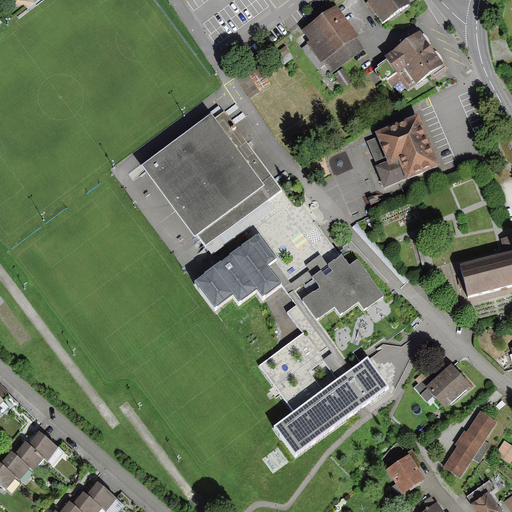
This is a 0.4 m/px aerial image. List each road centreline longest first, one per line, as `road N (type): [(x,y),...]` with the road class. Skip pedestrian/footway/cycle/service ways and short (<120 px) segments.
road 1 (residential): [(212,64),(397,286),(511,389)]
road 2 (residential): [(161,511),(0,364)]
